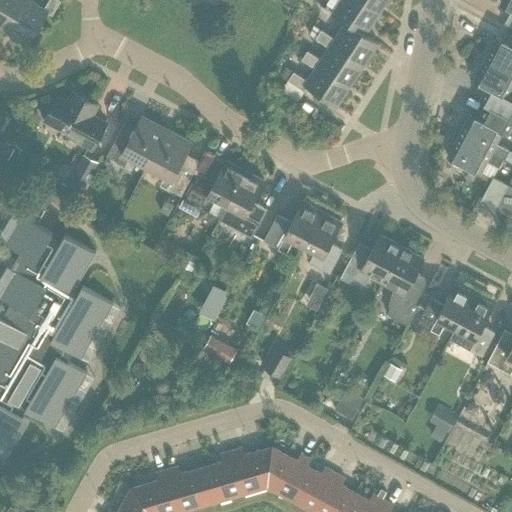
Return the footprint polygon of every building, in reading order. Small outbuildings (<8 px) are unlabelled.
[(0,0),(0,26),(6,31),(24,0),(0,0)] [(48,0),(44,8),(30,0),(24,0),(6,31),(28,44),(48,12),(52,15),(60,0),(48,0)] [(340,0),(332,13),(345,22),(364,34),(365,33),(379,13),(359,0),(340,0)] [(359,0),(379,13),(387,0),(359,0)] [(505,22),(511,26),(511,0),(501,0),(500,3),(511,9),(505,22)] [(364,34),(345,22),(335,38),(321,29),(315,38),(329,47),(332,43),(364,64),(378,42),(365,33),(364,34)] [(488,50),(484,57),(511,72),(511,31),(506,42),(497,37),(489,51),(488,50)] [(364,64),(332,43),(329,47),(321,59),(307,50),(302,59),(315,68),(318,63),(350,85),(364,64)] [(511,72),(484,57),(481,64),(482,65),(474,79),(493,89),(486,103),(490,105),(511,117),(511,99),(507,97),(511,86),(511,72)] [(350,85),(318,63),(315,68),(307,80),(294,71),(288,80),(302,89),(305,85),(336,106),(350,85)] [(92,150),(107,122),(93,114),(98,104),(73,91),(68,101),(57,95),(44,120),(71,135),(70,138),(92,150)] [(511,117),(490,105),(482,120),(470,113),(462,127),(463,128),(459,135),(504,159),(509,149),(496,143),(502,131),(507,134),(508,131),(511,133),(511,117)] [(147,166),(167,128),(142,115),(135,128),(125,122),(107,155),(125,165),(129,157),(147,166)] [(167,128),(147,166),(164,176),(160,184),(181,195),(199,162),(185,154),(192,141),(167,128)] [(499,168),(504,159),(459,135),(456,142),(455,141),(447,156),(480,173),(486,161),(499,168)] [(61,196),(75,204),(98,161),(84,154),(61,196)] [(216,197),(227,203),(245,169),(226,159),(214,181),(200,173),(186,199),(209,211),(216,197)] [(264,179),(245,169),(227,203),(238,209),(231,222),(253,234),(267,208),(253,201),(264,179)] [(481,199),(496,207),(508,184),(493,176),(481,199)] [(511,212),(511,186),(508,184),(496,207),(511,215),(511,212)] [(293,239),(304,245),(322,210),(303,200),(292,222),(278,214),(264,240),(286,252),(293,239)] [(341,221),(322,210),(304,245),(315,250),(309,262),(330,273),(343,249),(330,242),(341,221)] [(81,356),(111,303),(82,286),(79,291),(73,288),(94,251),(65,234),(60,242),(50,236),(52,233),(23,216),(7,243),(17,249),(21,251),(16,260),(21,263),(2,297),(11,303),(3,317),(10,321),(0,338),(0,441),(12,448),(29,419),(22,415),(26,409),(55,425),(86,372),(67,361),(73,351),(81,356)] [(371,275),(383,281),(402,245),(380,234),(368,256),(355,249),(341,277),(360,288),(371,275)] [(424,257),(402,245),(383,281),(394,287),(388,305),(391,307),(388,314),(408,325),(419,305),(415,303),(424,286),(411,280),(424,257)] [(200,256),(187,249),(179,264),(192,270),(200,256)] [(318,283),(314,291),(323,296),(327,288),(318,283)] [(445,321),(456,327),(474,293),(455,283),(444,304),(431,298),(419,322),(439,333),(445,321)] [(494,303),(474,293),(456,327),(468,333),(462,345),(482,356),(495,331),(482,325),(494,303)] [(238,348),(210,333),(203,346),(231,361),(238,348)] [(511,370),(511,341),(501,336),(488,361),(510,373),(511,370)] [(291,355),(276,347),(264,368),(278,376),(291,355)] [(485,372),(481,379),(488,383),(490,379),(489,374),(485,372)] [(365,398),(346,387),(334,408),(353,419),(365,398)] [(470,401),(466,408),(473,412),(475,408),(474,403),(470,401)] [(456,417),(437,406),(429,420),(448,431),(456,417)] [(459,425),(445,457),(483,473),(496,441),(459,425)] [(177,511),(207,504),(268,486),(315,511),(391,511),(390,511),(393,505),(372,493),(369,499),(342,484),(345,478),(324,466),(321,473),(307,466),(311,459),(300,453),(296,460),(272,446),(245,454),(243,447),(220,454),(222,461),(181,472),(179,466),(156,472),(158,479),(131,487),(118,511),(111,508),(109,511),(177,511)] [(38,511),(40,509),(15,496),(8,510),(12,511),(38,511)]
